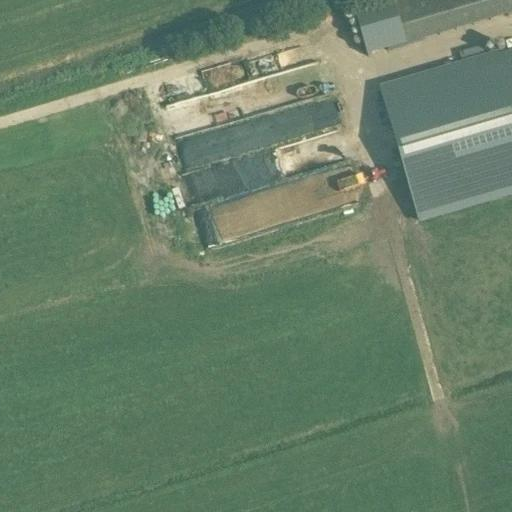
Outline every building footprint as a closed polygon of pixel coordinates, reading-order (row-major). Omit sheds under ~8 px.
[(511,0),(396,0),(393,1),(406,47),(511,15),(511,0)] [(511,53),(381,92),(420,223),(511,195),(511,53)] [(335,96),(175,136),(194,209),(199,208),(208,245),(365,206),(354,162),(261,186),(252,150),(343,128),(335,96)] [(171,118),(186,114),(184,103),(169,107),(171,118)] [(90,115),(15,133),(21,159),(96,141),(90,115)]
